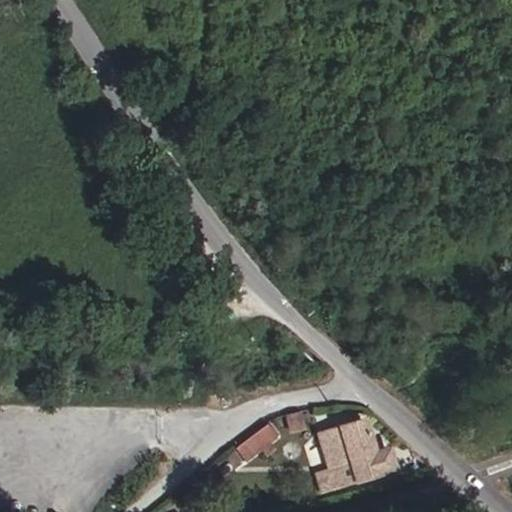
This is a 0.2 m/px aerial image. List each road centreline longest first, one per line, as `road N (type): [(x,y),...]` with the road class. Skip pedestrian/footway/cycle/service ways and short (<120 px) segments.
road 1 (unclassified): [(60,0),(226,246),(292,318),(358,373)]
road 2 (unclassified): [(358,373),(252,418),(142,511)]
road 3 (unclassified): [(358,373),(511,508)]
